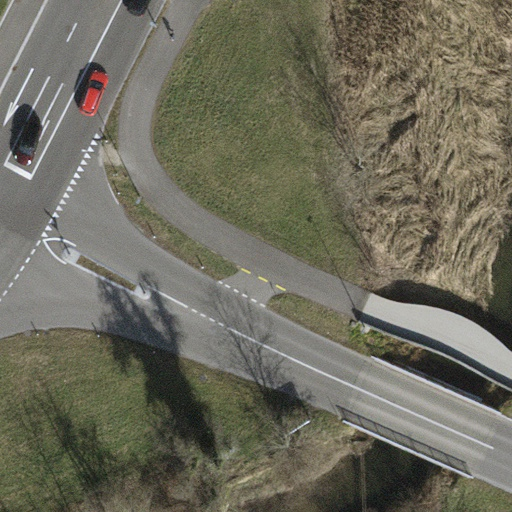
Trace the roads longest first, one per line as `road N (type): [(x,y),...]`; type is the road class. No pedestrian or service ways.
road 1 (tertiary): [(0,223),(511,455)]
road 2 (secondary): [(102,0),(0,196)]
